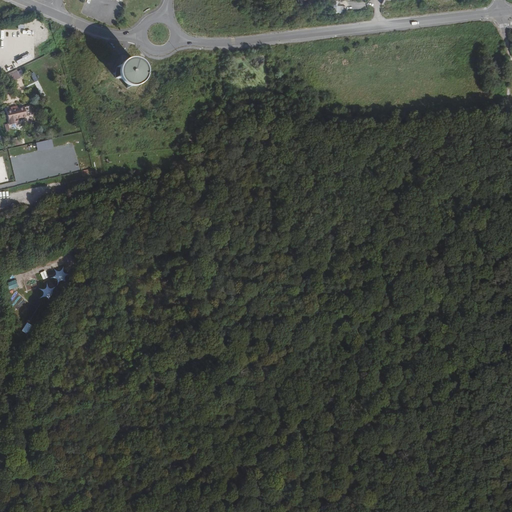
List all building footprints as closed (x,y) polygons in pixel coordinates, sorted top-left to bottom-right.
[(338,6),(338,0),(334,0),(334,13),(343,13),(344,6),(338,6)] [(134,59),(114,70),(118,78),(121,76),(129,91),(151,80),(144,67),(145,67),(143,63),(138,66),(134,59)] [(9,73),(13,81),(21,78),(17,69),(9,73)] [(18,120),(28,118),(27,112),(31,111),(29,106),(18,108),(18,106),(6,108),(9,126),(19,124),(18,120)] [(70,119),(54,123),(57,131),(73,126),(70,119)] [(83,178),(90,176),(86,157),(78,158),(83,178)] [(55,293),(54,286),(66,279),(65,272),(63,268),(60,270),(55,271),(55,275),(47,280),(47,285),(43,288),(39,288),(40,299),(50,299),(50,296),(55,293)] [(16,280),(5,284),(8,291),(18,287),(16,280)] [(29,321),(35,319),(33,312),(26,315),(29,321)]
